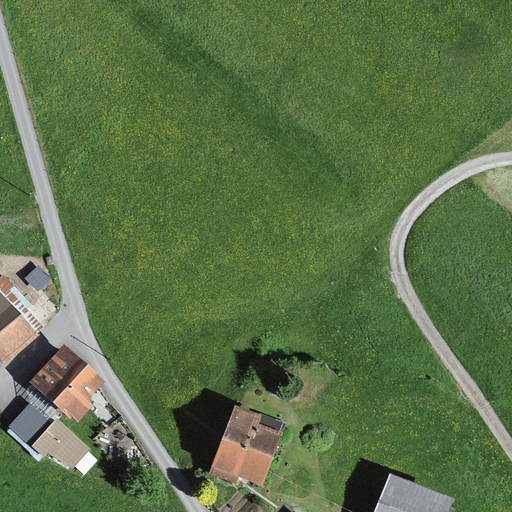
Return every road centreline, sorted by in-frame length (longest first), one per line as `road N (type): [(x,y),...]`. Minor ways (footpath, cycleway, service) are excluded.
road 1 (unclassified): [(0,29),(68,282),(72,330),(15,379),(0,382)]
road 2 (track): [(511,449),(415,322),(397,264),(407,217),(451,178),(511,158)]
road 3 (track): [(72,330),(196,511)]
